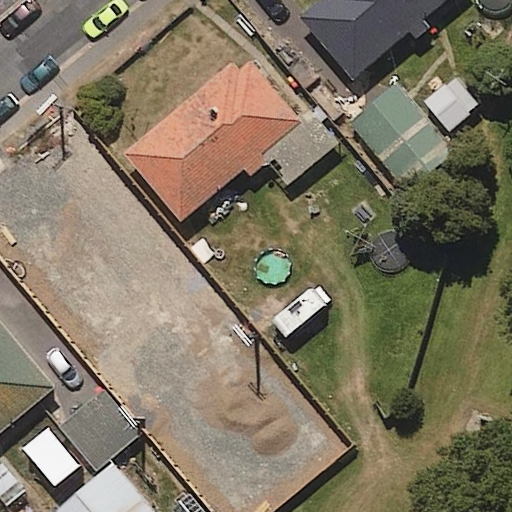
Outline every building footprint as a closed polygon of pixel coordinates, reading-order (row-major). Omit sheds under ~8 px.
[(443,0),(309,0),(299,9),(353,76),(412,27),(421,37),(436,25),(427,14),(443,0)] [(333,143),(249,45),(127,150),(184,216),(263,148),(290,180),(333,143)] [(466,112),(438,78),(420,93),(448,127),(466,112)] [(456,147),(429,115),(389,148),(416,180),(456,147)] [(100,204),(86,187),(57,210),(74,231),(31,266),(82,330),(167,261),(113,194),(100,204)] [(0,428),(54,385),(0,319),(0,428)] [(141,430),(102,388),(62,426),(100,468),(141,430)] [(82,461),(49,422),(25,442),(59,481),(82,461)] [(158,511),(115,460),(53,511),(158,511)]
